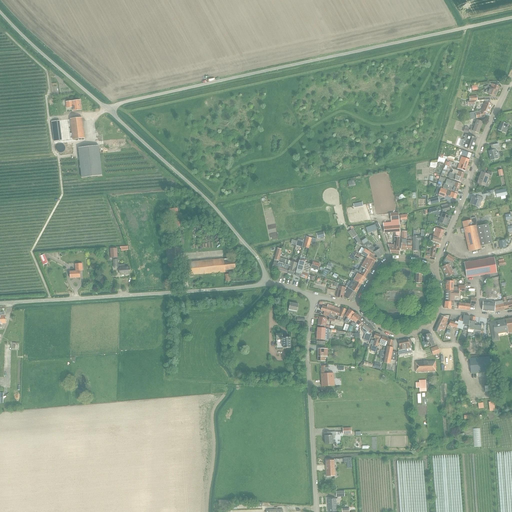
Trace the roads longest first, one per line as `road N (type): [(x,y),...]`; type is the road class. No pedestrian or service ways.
road 1 (unclassified): [(108,109),(511,17)]
road 2 (residential): [(316,511),(306,345),(315,295)]
road 3 (unclassified): [(256,256),(108,109)]
road 4 (residential): [(432,267),(511,76)]
road 5 (unclassified): [(0,303),(201,290)]
road 6 (unclassified): [(108,109),(0,9)]
